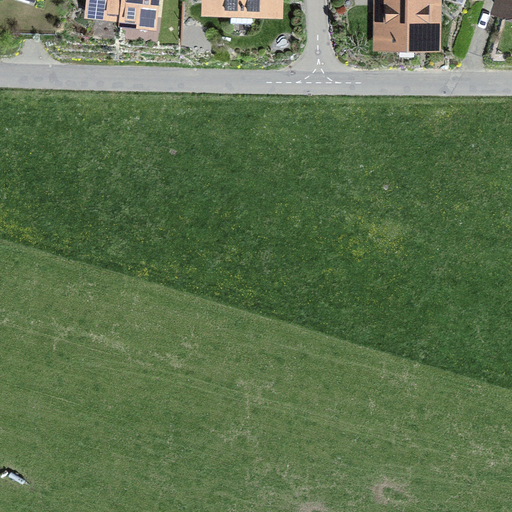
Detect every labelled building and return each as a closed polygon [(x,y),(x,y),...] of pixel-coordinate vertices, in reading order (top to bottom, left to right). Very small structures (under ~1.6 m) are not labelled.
[(87,0),(87,5),(120,8),(121,0),(87,0)] [(153,0),(121,0),(120,8),(119,17),(137,19),(137,13),(152,15),(153,0)] [(202,0),(202,13),(281,16),(282,0),(202,0)] [(440,49),(440,0),(373,0),(374,49),(440,49)] [(511,0),(494,0),(491,11),(511,17),(511,0)]
